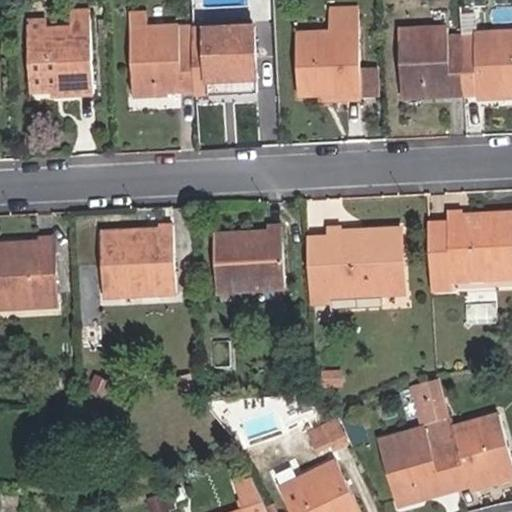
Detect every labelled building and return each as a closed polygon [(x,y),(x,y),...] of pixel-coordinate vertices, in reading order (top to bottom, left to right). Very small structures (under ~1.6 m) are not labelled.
[(82,20),(49,21),(34,22),(36,75),(69,74),(69,88),(99,87),(96,5),(82,5),(82,20)] [(34,22),(49,21),(48,6),(33,7),(34,22)] [(368,99),(365,13),(330,13),(331,33),(297,35),(299,90),(334,89),(334,101),(368,99)] [(187,80),(200,80),(198,22),(184,23),(184,18),(134,19),(137,92),(187,91),(187,80)] [(198,22),(200,80),(212,79),(213,94),(265,92),(261,21),(198,22)] [(463,89),(460,31),(444,32),(444,23),(400,24),(402,92),(463,89)] [(511,30),(460,31),(463,89),(511,87),(511,30)] [(35,89),(69,88),(69,74),(36,75),(35,89)] [(511,102),(511,87),(463,89),(463,103),(511,102)] [(446,215),(447,229),(450,281),(511,278),(511,220),(470,222),(469,213),(446,215)] [(104,228),(108,295),(179,293),(176,216),(155,217),(155,226),(104,228)] [(215,233),(217,305),(290,302),(286,222),(266,223),(267,230),(215,233)] [(0,236),(0,298),(59,297),(57,225),(36,225),(36,236),(0,236)] [(327,228),(331,307),(402,305),(398,236),(350,238),(350,228),(327,228)] [(447,229),(429,230),(434,295),(451,294),(450,281),(447,229)] [(344,363),(322,365),(323,383),(345,382),(344,363)] [(454,436),(446,437),(458,479),(511,462),(511,457),(497,403),(450,417),(454,436)] [(336,411),(321,418),(335,448),(350,440),(336,411)] [(458,479),(446,437),(429,442),(423,419),(380,430),(397,497),(458,479)] [(361,511),(337,458),(277,487),(288,511),(361,511)] [(243,500),(248,511),(270,511),(252,471),(233,480),(243,500)] [(248,511),(243,500),(214,511),(248,511)]
